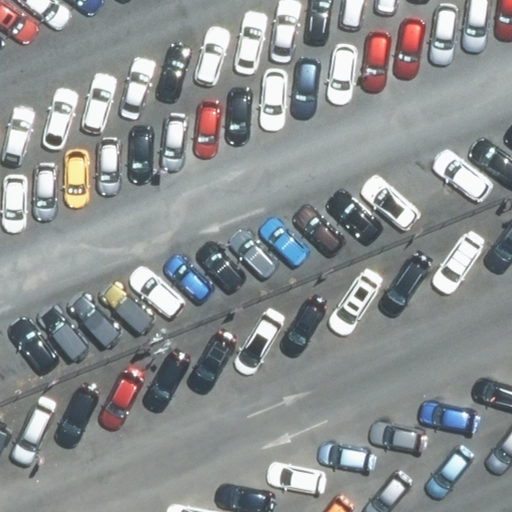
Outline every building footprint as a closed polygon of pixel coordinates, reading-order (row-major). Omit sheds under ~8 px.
[(263,0),(301,94),(414,50),(409,38),(456,20),(447,0),(263,0)] [(495,0),(457,0),(463,15),(497,3),(495,0)] [(402,139),(327,166),(346,207),(424,179),(430,192),(508,156),(466,65),(388,100),(402,139)] [(444,302),(411,285),(378,348),(411,365),(444,302)] [(511,356),(511,325),(506,324),(497,352),(511,356)] [(233,511),(238,508),(215,481),(179,511),(233,511)] [(441,511),(442,487),(408,487),(407,511),(393,511),(394,481),(360,481),(359,511),(334,511),(334,491),(302,490),(301,511),(441,511)]
